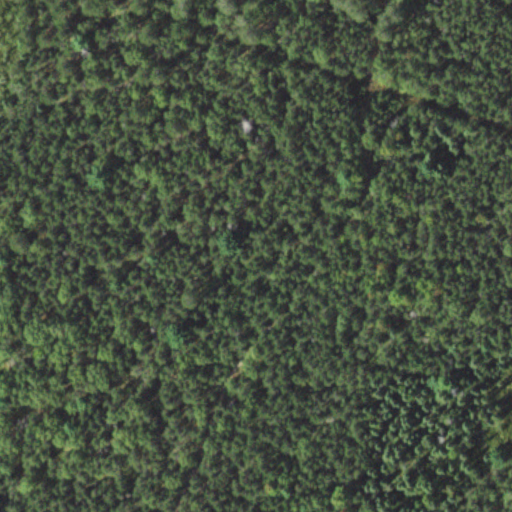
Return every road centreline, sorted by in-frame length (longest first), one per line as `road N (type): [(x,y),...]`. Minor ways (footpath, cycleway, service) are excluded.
road 1 (track): [(178,511),(287,238),(400,71),(420,0)]
road 2 (track): [(178,22),(511,133)]
